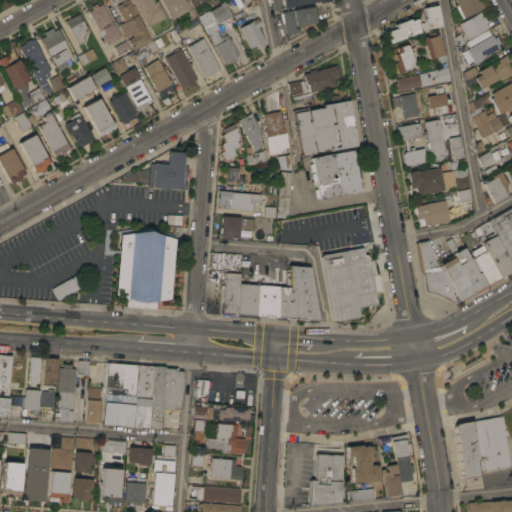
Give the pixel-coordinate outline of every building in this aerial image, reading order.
[(133,49),(127,39),(133,36),(131,33),(125,37),(118,24),(124,21),(116,8),(117,8),(116,5),(125,0),(127,0),(131,6),(133,4),(138,13),(136,14),(142,25),(143,25),(151,39),(133,49)] [(132,0),(152,0),(154,2),(157,0),(165,16),(147,26),(132,0)] [(187,0),(191,7),(171,18),(160,0),(187,0)] [(209,0),(194,8),(196,14),(191,17),(188,10),(193,7),(189,0),(209,0)] [(329,0),(318,2),(317,1),(282,7),(283,9),(274,10),(272,0),(329,0)] [(462,18),(452,0),(476,0),(481,8),(462,18)] [(223,62),(197,16),(219,4),(218,3),(222,1),(224,3),(225,2),(228,7),(226,8),(230,15),(215,23),(218,28),(215,30),(220,38),(226,34),(227,37),(228,37),(238,54),(223,62)] [(120,37),(106,45),(101,35),(104,33),(102,29),(98,30),(87,11),(92,9),(90,6),(96,3),(97,5),(101,3),(120,37)] [(439,26),(426,29),(425,22),(422,22),(422,19),(424,18),(422,8),(435,5),(439,26)] [(281,11),(312,6),(314,14),(315,13),(316,16),(314,17),(315,22),(297,25),(298,32),(285,34),(281,11)] [(466,40),(457,24),(478,12),(480,15),(483,14),(487,21),(484,23),(487,28),(466,40)] [(64,20),(70,17),(70,18),(78,13),(87,29),(85,30),(86,33),(81,36),(84,40),(77,44),(64,20)] [(238,27),(256,17),(261,25),(257,27),(265,40),(262,41),(264,44),(257,48),(255,44),(249,47),(238,27)] [(394,28),(392,25),(408,19),(408,21),(415,18),(416,22),(414,23),(417,32),(408,35),(408,34),(402,36),(403,38),(387,44),(383,34),(384,32),(385,32),(394,28)] [(40,38),(45,35),(43,31),(51,27),(53,31),(57,28),(67,45),(65,46),(69,57),(68,58),(72,64),(68,66),(69,67),(59,73),(40,38)] [(442,55),(443,54),(445,62),(436,64),(434,57),(427,59),(421,38),(425,36),(426,38),(436,35),(442,55)] [(491,35),(492,38),(496,36),(499,43),(496,45),(498,48),(488,54),(489,55),(485,57),(485,56),(480,58),(481,60),(460,72),(457,59),(467,54),(465,49),(491,35)] [(186,46),(201,37),(219,69),(203,77),(186,46)] [(18,46),(25,42),(25,41),(28,39),(31,39),(33,38),(50,69),(47,71),(49,75),(44,78),(51,90),(46,93),(44,89),(41,90),(18,46)] [(146,61),(138,65),(133,54),(143,48),(142,45),(152,39),(157,49),(148,54),(143,57),(146,61)] [(0,66),(0,56),(7,53),(4,50),(6,49),(4,44),(12,40),(19,53),(15,56),(28,79),(23,81),(27,89),(25,90),(25,93),(28,97),(27,98),(30,103),(24,106),(21,101),(20,102),(0,66)] [(115,54),(112,47),(123,42),(126,48),(115,54)] [(406,46),(413,66),(395,73),(391,63),(394,62),(392,54),(395,53),(394,48),(403,45),(406,46)] [(91,47),(96,57),(83,64),(77,55),(91,47)] [(196,78),(193,80),(194,82),(185,88),(184,85),(180,87),(163,57),(179,48),(196,78)] [(131,51),(135,59),(125,65),(127,69),(116,75),(109,63),(131,51)] [(505,55),(508,62),(506,63),(508,67),(509,67),(511,70),(510,71),(511,74),(499,81),(498,78),(479,89),(473,78),(478,75),(477,71),(505,55)] [(150,62),(152,65),(154,64),(152,61),(157,58),(168,79),(169,78),(171,83),(172,83),(175,87),(174,90),(172,91),(169,90),(168,89),(165,91),(167,94),(159,98),(156,92),(157,92),(143,66),(150,62)] [(309,72),(309,70),(312,69),(312,70),(335,64),(336,68),(337,67),(338,72),(337,72),(339,78),(334,79),(335,85),(316,90),(315,90),(309,92),(306,83),(305,84),(302,73),(309,72)] [(103,66),(109,78),(95,86),(89,75),(103,66)] [(132,66),(139,78),(138,78),(149,98),(150,97),(152,101),(137,111),(124,86),(123,86),(117,75),(132,66)] [(427,73),(426,71),(446,67),(448,80),(436,83),(435,77),(432,78),(432,77),(429,77),(430,84),(396,91),(396,90),(393,90),(392,83),(395,83),(394,79),(427,73)] [(466,79),(462,72),(472,67),(476,73),(466,79)] [(64,86),(54,91),(47,79),(57,74),(64,86)] [(87,75),(94,88),(73,100),(70,94),(65,97),(61,91),(67,88),(66,87),(87,75)] [(286,85),(288,95),(305,91),(303,81),(286,85)] [(511,106),(498,114),(488,98),(491,97),(489,93),(508,83),(509,84),(511,82),(511,106)] [(38,86),(40,92),(44,90),(47,96),(34,103),(28,92),(38,86)] [(434,95),(433,89),(440,87),(445,112),(433,115),(431,107),(427,108),(427,107),(425,108),(425,105),(426,104),(425,96),(434,95)] [(108,100),(123,91),(135,113),(133,114),(134,117),(123,123),(122,120),(120,122),(108,100)] [(417,116),(401,118),(397,96),(412,93),(417,116)] [(475,128),(470,118),(468,119),(465,98),(472,95),(474,99),(486,93),(488,96),(480,104),(482,106),(480,108),(487,121),(475,128)] [(112,127),(109,129),(107,128),(109,130),(104,133),(103,130),(97,133),(82,106),(97,97),(113,125),(112,127)] [(16,98),(22,109),(8,118),(2,106),(16,98)] [(44,98),(49,107),(39,113),(38,114),(41,120),(36,123),(33,117),(32,118),(28,110),(35,105),(34,104),(44,98)] [(322,107),(322,104),(347,99),(356,145),(329,150),(328,148),(315,150),(315,153),(301,156),(293,112),(322,107)] [(279,110),(281,122),(283,122),(288,146),(280,150),(279,151),(273,153),(273,152),(268,153),(266,142),(266,141),(264,129),(265,128),(262,113),(279,110)] [(31,125),(21,131),(13,116),(23,111),(31,125)] [(37,125),(44,121),(41,116),(44,115),(43,114),(49,111),(69,148),(64,151),(65,153),(64,154),(61,156),(60,155),(59,154),(53,156),(37,125)] [(92,137),(90,138),(91,140),(80,146),(78,144),(76,146),(63,123),(70,119),(69,117),(77,112),(79,115),(80,114),(92,137)] [(237,120),(250,112),(260,130),(258,131),(261,137),(259,138),(263,145),(254,150),(237,120)] [(511,112),(511,134),(507,137),(503,129),(511,124),(511,122),(510,123),(507,117),(508,116),(508,115),(511,112)] [(502,113),(508,123),(481,138),(480,136),(476,128),(502,113)] [(444,159),(430,161),(428,152),(426,153),(425,149),(428,149),(425,134),(423,135),(422,131),(425,131),(423,122),(437,119),(444,159)] [(221,150),(220,148),(222,147),(220,145),(221,144),(221,143),(224,141),(221,134),(223,133),(221,129),(233,122),(235,126),(236,129),(235,130),(237,133),(238,136),(237,137),(238,139),(236,141),(238,145),(233,149),(234,150),(233,151),(235,154),(236,155),(238,164),(226,163),(219,152),(221,150)] [(417,123),(419,137),(410,139),(411,141),(408,142),(407,139),(402,140),(401,140),(399,139),(399,138),(397,127),(417,123)] [(18,142),(33,134),(45,156),(45,155),(48,161),(43,164),(44,166),(34,172),(18,142)] [(462,158),(451,160),(447,138),(458,136),(462,158)] [(479,140),(484,149),(476,153),(474,143),(479,140)] [(24,172),(18,175),(19,179),(15,181),(13,178),(13,181),(11,182),(10,182),(8,181),(7,181),(0,167),(0,153),(10,148),(24,172)] [(311,157),(353,149),(353,151),(355,151),(357,160),(355,160),(355,163),(357,162),(360,177),(358,178),(360,191),(318,199),(311,157)] [(402,153),(403,152),(404,152),(422,149),(424,162),(404,166),(402,155),(402,153)] [(166,163),(167,150),(183,152),(182,165),(187,166),(186,175),(185,175),(185,179),(186,179),(185,190),(147,187),(148,182),(151,182),(152,162),(166,163)] [(264,160),(253,162),(253,163),(247,164),(245,154),(251,153),(252,156),(253,156),(253,152),(263,150),(264,160)] [(487,151),(489,154),(494,151),(499,158),(483,167),(482,167),(480,167),(476,158),(477,157),(487,151)] [(275,155),(288,153),(290,167),(290,169),(278,168),(275,155)] [(224,181),(224,177),(221,177),(221,170),(225,170),(225,166),(238,167),(238,169),(245,170),(244,183),(236,182),(224,181)] [(442,191),(416,195),(414,188),(409,189),(406,172),(416,170),(416,171),(438,167),(442,191)] [(451,170),(464,168),(468,187),(454,189),(451,170)] [(278,171),(290,172),(287,211),(282,211),(281,216),(275,215),(278,171)] [(481,183),(490,178),(489,177),(498,172),(505,184),(503,185),(505,190),(502,192),(505,196),(492,203),(481,183)] [(443,200),(444,208),(450,207),(449,201),(451,201),(450,194),(455,193),(455,191),(467,189),(472,212),(455,219),(446,220),(446,222),(417,227),(413,206),(443,200)] [(223,209),(223,204),(217,204),(218,190),(230,191),(259,193),(259,202),(252,202),(251,210),(223,209)] [(511,270),(485,221),(511,206),(511,270)] [(221,215),(239,216),(239,217),(253,218),(253,229),(238,228),(237,238),(219,237),(221,215)] [(471,229),(485,221),(511,270),(511,272),(499,279),(480,245),(471,229)] [(141,302),(126,297),(115,297),(119,234),(116,235),(115,231),(147,226),(175,234),(174,238),(169,298),(141,302)] [(484,286),(484,288),(475,293),(474,292),(471,293),(451,257),(450,254),(451,254),(444,241),(449,238),(455,248),(453,249),(455,251),(461,248),(467,258),(470,257),(470,258),(485,285),(484,286)] [(457,301),(454,303),(453,303),(451,303),(450,302),(446,300),(441,297),(437,295),(433,294),(425,292),(416,243),(425,241),(438,264),(457,301)] [(470,258),(472,257),(469,252),(480,245),(499,279),(486,286),(485,285),(470,258)] [(319,257),(360,250),(362,257),(367,259),(377,306),(358,309),(360,318),(333,324),(319,257)] [(471,293),(457,301),(438,264),(451,257),(471,293)] [(289,287),(288,265),(308,266),(318,320),(311,320),(236,314),(238,283),(289,287)] [(79,272),(86,284),(57,300),(50,288),(79,272)] [(236,314),(221,313),(224,272),(239,273),(238,283),(236,314)] [(6,416),(0,415),(0,354),(10,355),(6,416)] [(37,382),(29,381),(29,372),(28,372),(30,356),(39,357),(37,382)] [(56,358),(55,383),(42,382),(43,357),(56,358)] [(77,360),(80,360),(81,359),(86,359),(86,360),(87,360),(87,374),(76,373),(77,360)] [(131,426),(102,423),(106,362),(135,364),(131,426)] [(58,367),(62,367),(62,364),(70,364),(70,368),(74,368),(73,392),(56,391),(58,367)] [(151,365),(147,427),(131,426),(135,364),(151,365)] [(164,366),(164,367),(174,368),(174,370),(182,371),(179,409),(164,408),(164,409),(161,409),(161,417),(162,417),(161,428),(147,427),(151,365),(164,366)] [(207,380),(206,393),(197,397),(193,397),(195,379),(207,380)] [(86,387),(99,388),(98,406),(100,407),(98,422),(83,421),(86,387)] [(38,410),(23,408),(24,388),(39,389),(38,410)] [(52,407),(38,406),(39,400),(40,400),(40,391),(47,391),(47,389),(53,389),(52,407)] [(56,392),(69,393),(68,408),(55,407),(56,392)] [(23,396),(23,405),(9,404),(10,395),(23,396)] [(205,406),(204,418),(192,417),(193,405),(205,406)] [(6,417),(23,417),(23,407),(6,406),(6,417)] [(217,419),(218,409),(224,409),(224,407),(225,407),(225,406),(249,408),(248,421),(217,419)] [(58,420),(53,420),(53,413),(57,413),(57,408),(67,408),(67,411),(71,411),(71,422),(58,421),(58,420)] [(26,411),(36,412),(36,419),(25,418),(26,411)] [(470,421),(500,416),(503,431),(505,430),(506,436),(504,436),(510,466),(479,472),(470,421)] [(203,431),(191,430),(192,419),(204,419),(203,431)] [(480,475),(476,475),(476,477),(462,479),(452,427),(453,426),(454,425),(455,424),(470,421),(479,472),(480,475)] [(215,423),(236,424),(235,431),(234,430),(234,437),(243,438),(242,453),(228,452),(228,451),(220,451),(220,449),(215,449),(215,448),(204,447),(205,437),(214,438),(215,423)] [(25,432),(24,444),(7,442),(7,431),(25,432)] [(408,483),(411,483),(413,494),(401,496),(400,485),(399,485),(394,456),(392,456),(389,436),(405,433),(406,443),(404,443),(406,453),(409,453),(409,456),(407,457),(408,464),(411,464),(412,471),(409,472),(411,479),(407,480),(408,483)] [(69,469),(49,467),(51,447),(50,447),(50,435),(73,436),(72,445),(70,445),(70,448),(60,447),(59,448),(71,449),(69,469)] [(91,437),(90,448),(73,447),(74,436),(91,437)] [(125,441),(124,452),(106,451),(107,440),(125,441)] [(150,508),(150,497),(149,496),(149,489),(151,489),(152,471),(153,459),(154,459),(154,454),(162,454),(163,444),(174,444),(173,455),(174,455),(171,490),(173,490),(173,495),(171,495),(170,510),(150,508)] [(350,467),(352,467),(351,456),(350,456),(350,455),(346,455),(345,446),(358,445),(358,444),(360,444),(361,446),(370,445),(370,454),(368,454),(369,465),(377,465),(378,481),(361,483),(361,481),(352,482),(350,467)] [(150,448),(149,465),(136,464),(136,463),(126,462),(127,446),(150,448)] [(44,488),(45,488),(44,501),(21,499),(23,476),(24,476),(27,447),(48,449),(44,488)] [(74,451),(91,452),(90,469),(88,469),(88,472),(73,471),(74,451)] [(339,503),(307,506),(308,479),(313,479),(314,453),(341,454),(339,503)] [(190,454),(201,455),(200,466),(189,465),(190,454)] [(228,478),(209,476),(210,457),(234,459),(234,465),(241,466),(240,479),(228,478)] [(19,494),(12,493),(12,496),(6,496),(6,494),(2,494),(1,492),(1,489),(3,461),(21,462),(19,494)] [(399,494),(384,496),(379,469),(382,468),(383,472),(386,471),(385,465),(394,463),(399,494)] [(118,502),(111,501),(110,504),(105,503),(105,501),(104,501),(101,501),(99,500),(101,467),(120,469),(118,502)] [(50,470),(68,472),(67,483),(69,483),(69,487),(68,487),(67,501),(61,501),(47,500),(50,470)] [(124,481),(126,481),(126,476),(143,478),(143,483),(144,483),(143,502),(140,502),(140,505),(131,504),(131,501),(123,501),(124,481)] [(72,477),(92,478),(91,498),(71,497),(72,477)] [(201,499),(201,500),(199,500),(199,501),(186,500),(187,485),(193,486),(193,485),(240,489),(239,502),(201,499)] [(372,487),(372,499),(346,501),(345,490),(372,487)] [(511,500),(511,511),(466,511),(466,502),(511,500)] [(239,505),(238,511),(200,511),(200,508),(197,508),(198,503),(201,503),(201,502),(239,505)]
